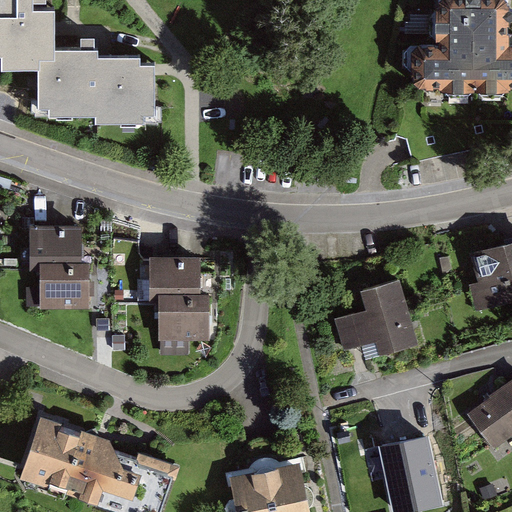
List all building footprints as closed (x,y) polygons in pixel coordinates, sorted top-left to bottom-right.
[(0,0),(0,72),(50,71),(50,56),(48,11),(37,8),(36,0),(0,0)] [(400,46),(400,100),(511,101),(511,8),(505,0),(436,0),(431,4),(431,47),(400,46)] [(155,68),(155,52),(88,55),(50,56),(50,71),(34,71),(36,121),(92,119),(92,131),(158,128),(155,68)] [(346,141),(234,121),(227,161),(339,180),(346,141)] [(85,223),(28,222),(28,265),(40,266),(86,265),(85,223)] [(511,289),(511,239),(463,253),(476,300),(511,289)] [(200,257),(150,256),(150,294),(160,295),(201,294),(200,257)] [(86,265),(40,266),(41,310),(92,309),(91,265),(86,265)] [(417,342),(398,279),(359,291),(365,310),(335,319),(343,347),(378,336),(382,352),(417,342)] [(201,294),(160,295),(162,353),(188,352),(188,341),(209,340),(208,294),(201,294)] [(511,379),(466,414),(495,451),(511,438),(511,379)] [(37,420),(18,477),(123,511),(166,511),(183,464),(84,432),(67,441),(60,427),(37,420)] [(405,511),(442,504),(427,437),(381,447),(396,511),(405,511)] [(310,511),(300,464),(228,479),(232,500),(222,502),(223,511),(310,511)]
